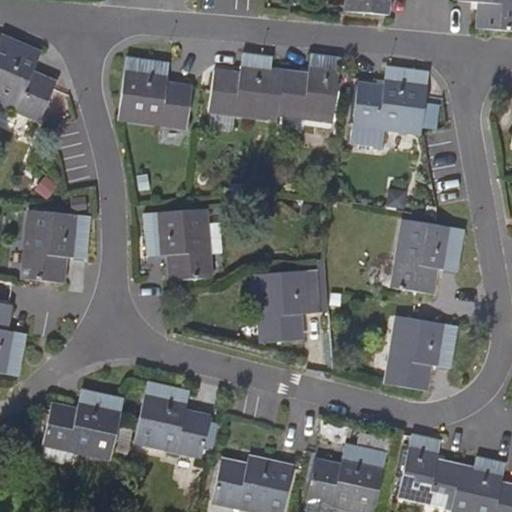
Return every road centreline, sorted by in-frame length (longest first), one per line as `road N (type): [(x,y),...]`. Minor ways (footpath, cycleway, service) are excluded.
road 1 (residential): [(82,29),(85,79),(109,172),(112,284),(122,327),(160,351),(398,412),(448,410),(469,399)]
road 2 (residential): [(152,20),(428,46)]
road 3 (residential): [(497,295),(464,112),(462,50)]
